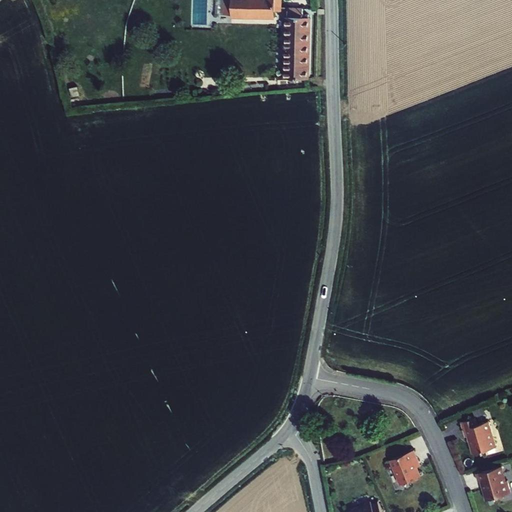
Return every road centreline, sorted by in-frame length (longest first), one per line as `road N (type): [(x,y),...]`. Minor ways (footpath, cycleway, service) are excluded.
road 1 (unclassified): [(309,377),(336,223),(331,0)]
road 2 (residential): [(309,377),(396,393),(416,405),(465,511)]
road 3 (unclassified): [(195,511),(289,428)]
